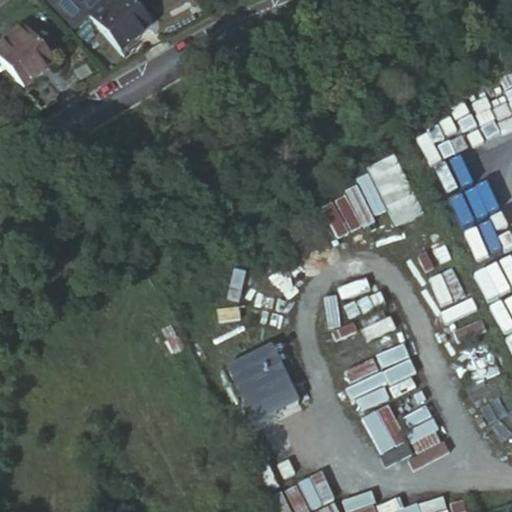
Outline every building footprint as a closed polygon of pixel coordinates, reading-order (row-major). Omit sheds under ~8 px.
[(112,44),(119,51),(151,25),(128,0),(78,0),(78,1),(77,0),(43,0),(43,1),(74,36),(92,23),(112,44)] [(18,25),(0,42),(0,61),(24,88),(52,61),(18,25)] [(375,379),(404,370),(388,320),(359,329),(375,379)] [(247,428),(297,409),(271,344),(221,364),(247,428)] [(337,511),(332,502),(313,511),(337,511)]
